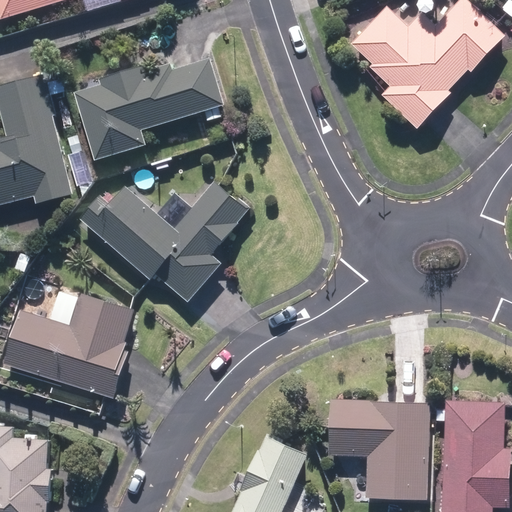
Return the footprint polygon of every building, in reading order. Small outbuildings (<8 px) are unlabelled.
[(0,0),(5,18),(66,0),(0,0)] [(477,73),(511,36),(511,35),(474,0),(464,0),(441,24),(427,11),(414,25),(393,5),(356,44),(378,64),(375,68),(395,86),(386,95),(424,130),(459,93),(456,90),(474,71),(477,73)] [(153,144),(149,130),(168,123),(193,116),(232,104),(218,58),(180,70),(178,66),(152,74),(149,65),(107,79),(108,84),(80,93),(101,160),(153,144)] [(52,75),(1,87),(12,133),(0,136),(0,206),(39,197),(41,205),(82,195),(52,75)] [(180,227),(131,187),(117,203),(106,195),(84,221),(156,279),(161,273),(195,301),(225,264),(217,257),(255,210),(219,180),(180,227)] [(27,309),(10,363),(120,398),(136,348),(129,346),(141,309),(87,292),(76,325),(27,309)] [(431,498),(435,400),(335,396),(333,453),(373,455),(371,496),(431,498)] [(510,400),(451,398),(446,511),(496,511),(497,505),(511,505),(511,445),(508,446),(510,400)] [(0,511),(53,511),(54,500),(56,500),(59,467),(54,467),(57,439),(19,436),(19,428),(0,426),(0,511)] [(289,437),(273,430),(265,447),(245,489),(247,490),(236,511),(289,511),(287,511),(316,451),(289,438),(289,437)]
